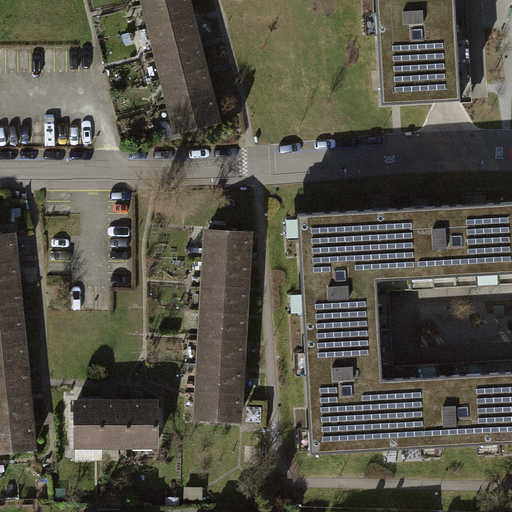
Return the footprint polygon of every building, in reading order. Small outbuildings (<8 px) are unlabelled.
[(212,120),(182,0),(140,0),(173,130),(212,120)] [(432,101),(457,100),(451,0),(370,0),(377,104),(432,101)] [(463,38),(466,95),(476,95),(473,38),(463,38)] [(511,271),(511,201),(385,208),(386,231),(397,230),(398,255),(408,255),(409,277),(511,271)] [(386,231),(385,208),(293,213),(299,333),(375,329),(372,279),(409,277),(408,255),(398,255),(397,230),(386,231)] [(203,230),(192,416),(235,419),(246,232),(203,230)] [(9,233),(0,233),(0,450),(30,447),(9,233)] [(375,329),(299,333),(306,452),(399,447),(398,424),(407,424),(406,399),(416,398),(415,375),(377,377),(375,329)] [(511,370),(491,371),(492,393),(502,393),(503,418),(511,417),(511,370)] [(491,371),(415,375),(416,398),(406,399),(407,424),(398,424),(399,447),(511,440),(511,417),(503,418),(502,393),(492,393),(491,371)] [(71,402),(72,443),(153,442),(153,401),(71,402)]
